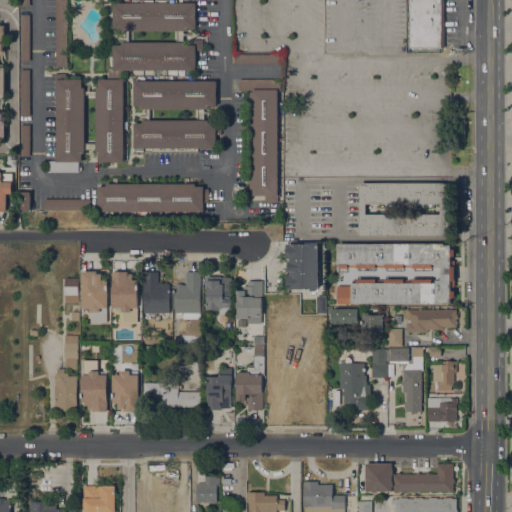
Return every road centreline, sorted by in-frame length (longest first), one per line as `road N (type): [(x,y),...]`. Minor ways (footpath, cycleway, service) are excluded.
road 1 (tertiary): [(487,445),(0,445)]
road 2 (secondary): [(485,0),(487,445)]
road 3 (residential): [(261,240),(0,240)]
